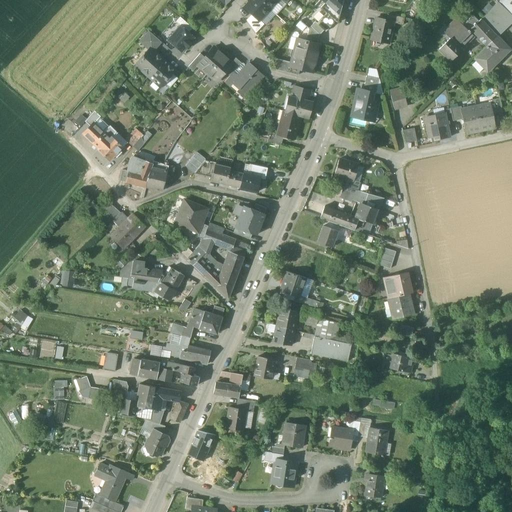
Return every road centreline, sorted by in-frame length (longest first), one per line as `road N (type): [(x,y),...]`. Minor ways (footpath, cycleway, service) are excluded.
road 1 (residential): [(393,159),(433,340)]
road 2 (track): [(434,511),(433,340)]
road 3 (residential): [(129,206),(192,185),(288,208)]
road 4 (residential): [(167,477),(259,503),(319,494)]
road 5 (residential): [(239,315),(129,206)]
road 6 (track): [(0,280),(100,171)]
road 7 (residential): [(393,159),(511,136)]
